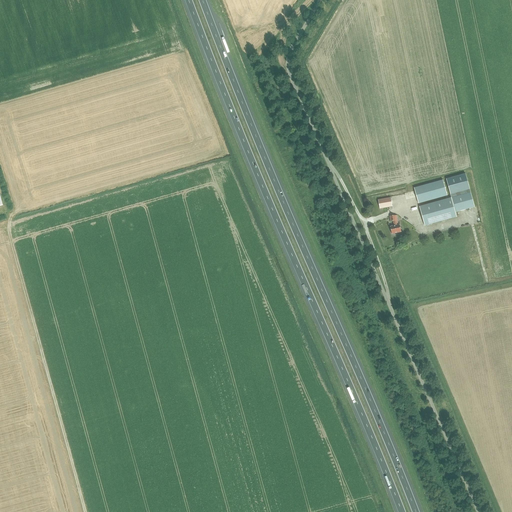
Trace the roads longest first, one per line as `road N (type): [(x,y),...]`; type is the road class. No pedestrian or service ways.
road 1 (unclassified): [(475,511),(286,66),(319,0)]
road 2 (motorway): [(188,0),(401,511)]
road 3 (motorway): [(415,511),(202,0)]
road 4 (track): [(87,511),(11,230)]
